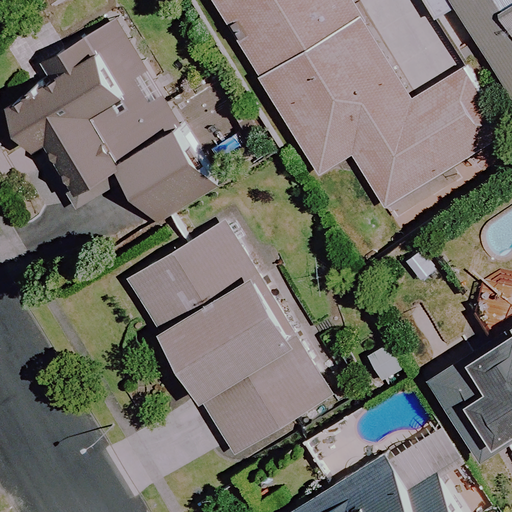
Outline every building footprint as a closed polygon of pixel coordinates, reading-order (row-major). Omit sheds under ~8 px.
[(411,100),(352,0),(219,0),(321,173),(354,154),(385,207),(498,140),(458,72),(411,100)] [(511,0),(428,0),(438,16),(460,3),(511,91),(511,0)] [(140,190),(198,153),(118,21),(8,91),(37,137),(45,132),(82,189),(123,163),(140,190)] [(335,393),(226,214),(130,272),(239,451),(335,393)] [(511,434),(511,329),(437,372),(481,451),(511,434)] [(462,511),(419,434),(281,511),(462,511)]
